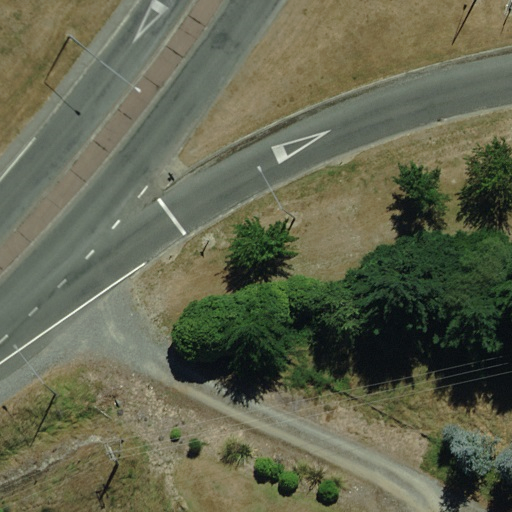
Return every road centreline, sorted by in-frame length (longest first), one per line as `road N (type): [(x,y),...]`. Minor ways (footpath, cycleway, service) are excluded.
road 1 (trunk): [(511,82),(400,104),(251,166),(0,301)]
road 2 (track): [(25,289),(182,377),(345,444),(464,511)]
road 3 (primary): [(210,0),(109,142)]
road 4 (primary): [(109,142),(0,263)]
road 5 (trunk): [(109,142),(156,0)]
